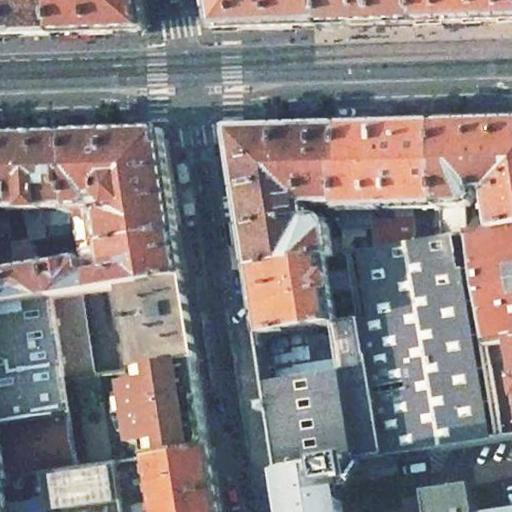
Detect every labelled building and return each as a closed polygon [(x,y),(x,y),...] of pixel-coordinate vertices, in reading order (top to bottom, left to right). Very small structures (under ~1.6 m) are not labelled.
[(0,0),(0,38),(55,36),(53,0),(0,0)] [(149,30),(144,0),(53,0),(55,36),(146,33),(149,30)] [(209,0),(214,32),(323,28),(322,0),(209,0)] [(322,0),(323,28),(419,25),(417,0),(322,0)] [(511,0),(417,0),(419,25),(511,21),(511,0)] [(511,120),(438,124),(439,139),(441,210),(442,239),(468,234),(493,230),(511,226),(511,120)] [(416,243),(442,239),(441,210),(439,139),(438,124),(343,127),(344,181),(340,183),(340,208),(340,213),(341,213),(346,255),(350,254),(375,250),(416,243)] [(343,127),(231,131),(252,271),(328,258),(336,256),(332,237),(329,227),(328,225),(326,223),(323,221),(313,220),(310,208),(340,208),(340,183),(344,181),(343,127)] [(79,250),(103,246),(103,245),(179,232),(164,133),(161,132),(68,135),(73,209),(72,209),(76,235),(79,250)] [(73,209),(68,135),(6,137),(10,205),(11,213),(10,213),(11,221),(13,236),(15,245),(31,243),(44,240),(50,239),(76,235),(72,209),(73,209)] [(0,205),(10,205),(6,137),(0,136),(0,205)] [(0,263),(17,261),(15,245),(13,236),(11,221),(10,213),(11,213),(10,205),(0,205),(0,263)] [(511,342),(511,341),(511,226),(493,230),(468,234),(487,346),(506,343),(511,342)] [(83,294),(121,287),(186,277),(182,254),(179,232),(103,245),(103,246),(79,250),(76,235),(50,239),(44,240),(52,299),(83,294)] [(499,418),(491,368),(487,346),(468,234),(442,239),(416,243),(375,250),(350,254),(353,274),(355,291),(360,322),(370,391),(379,457),(391,455),(502,437),(499,418)] [(0,307),(52,299),(44,240),(31,243),(15,245),(17,261),(0,263),(0,307)] [(328,258),(252,271),(257,304),(262,338),(338,326),(360,322),(355,291),(353,274),(350,254),(346,255),(336,256),(328,258)] [(121,287),(134,370),(136,370),(199,360),(192,318),(186,277),(121,287)] [(52,299),(65,381),(97,376),(83,294),(52,299)] [(52,299),(0,307),(0,425),(70,414),(65,381),(52,299)] [(338,326),(262,338),(271,397),(272,408),(370,391),(360,322),(338,326)] [(487,346),(491,368),(510,365),(506,343),(487,346)] [(129,396),(134,434),(140,433),(142,445),(147,444),(149,457),(212,448),(206,409),(199,360),(136,370),(138,384),(133,384),(134,395),(129,396)] [(370,391),(272,408),(282,474),(324,467),(352,463),(380,458),(379,457),(370,391)] [(0,480),(79,469),(78,467),(70,414),(0,425),(0,480)] [(511,436),(508,416),(499,418),(502,437),(511,436)] [(348,511),(345,484),(394,477),(393,470),(511,450),(511,435),(511,436),(502,437),(391,455),(379,457),(380,458),(352,463),(324,467),(282,474),(288,511),(348,511)] [(79,469),(0,480),(0,511),(222,511),(217,479),(213,454),(212,448),(149,457),(78,467),(79,469)]
